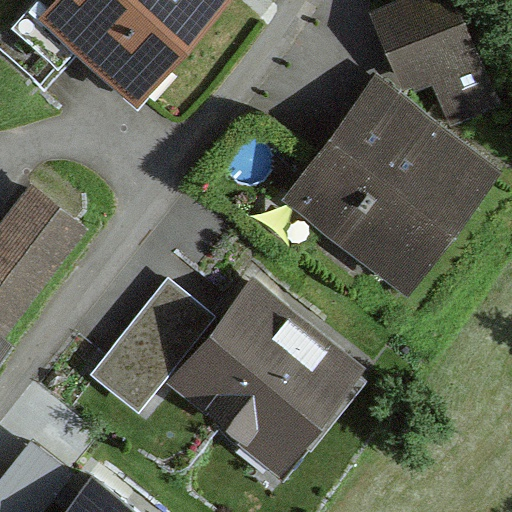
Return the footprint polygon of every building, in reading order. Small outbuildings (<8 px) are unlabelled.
[(138,88),(211,0),(42,0),(38,5),(138,88)] [(504,88),(464,0),(380,0),(377,2),(414,83),(435,74),(452,111),(504,88)] [(409,281),(501,158),(374,64),(282,188),(409,281)] [(0,353),(95,237),(34,189),(0,230),(0,353)] [(256,283),(223,323),(178,286),(100,380),(145,417),(168,390),(279,482),(367,375),(256,283)] [(132,511),(93,479),(65,511),(132,511)]
